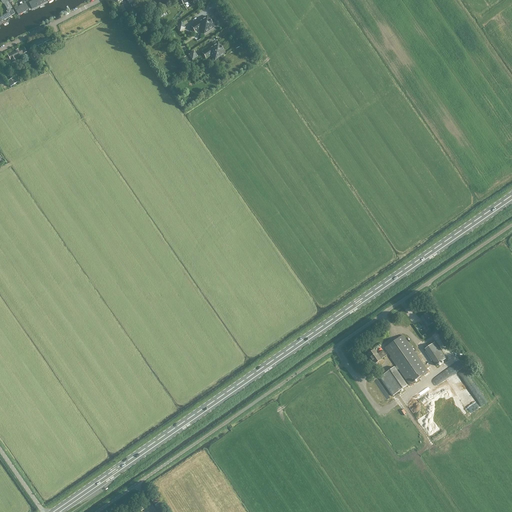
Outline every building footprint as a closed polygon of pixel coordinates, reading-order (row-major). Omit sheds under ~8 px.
[(12,8),(7,0),(1,0),(0,1),(2,5),(3,4),(8,13),(11,11),(10,10),(12,8)] [(47,2),(46,0),(35,0),(29,3),(32,10),(47,2)] [(29,9),(25,3),(15,10),(18,16),(29,9)] [(15,14),(13,11),(0,17),(0,20),(1,22),(15,14)] [(215,27),(207,17),(192,27),(195,32),(200,29),(204,35),(215,27)] [(180,32),(185,29),(181,24),(176,27),(180,32)] [(46,43),(52,39),(49,33),(30,43),(33,49),(38,46),(40,50),(47,46),(46,43)] [(226,54),(218,43),(203,54),(206,59),(211,55),(215,61),(226,54)] [(31,50),(29,46),(24,48),(23,47),(8,55),(12,64),(18,60),(16,58),(26,53),(31,50)] [(197,57),(194,52),(188,56),(192,61),(197,57)] [(10,88),(18,83),(14,77),(7,82),(10,88)] [(427,327),(434,322),(427,313),(421,318),(425,324),(422,326),(426,332),(429,330),(427,327)] [(429,372),(404,336),(385,349),(386,350),(378,355),(375,350),(367,355),(375,366),(383,360),(382,359),(387,356),(386,354),(388,353),(410,385),(429,372)] [(425,350),(437,366),(446,360),(435,343),(425,350)] [(408,387),(395,367),(380,377),(393,397),(408,387)]
